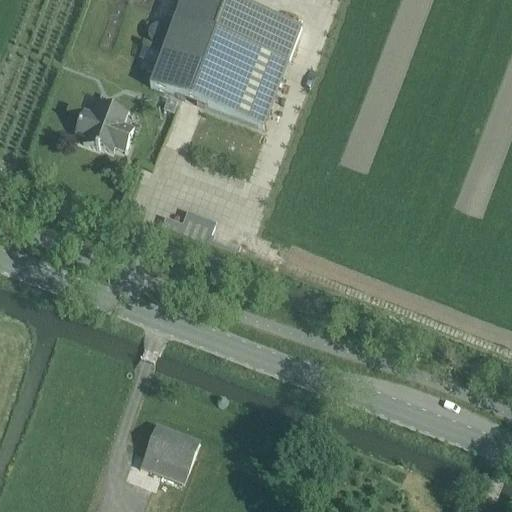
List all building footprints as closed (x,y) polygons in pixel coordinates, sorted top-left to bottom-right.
[(265,134),(290,65),(301,32),(216,0),(185,0),(152,91),(265,134)] [(168,102),(164,112),(174,116),(178,105),(168,102)] [(128,117),(100,106),(96,120),(84,115),(76,138),(87,142),(84,149),(100,155),(101,153),(113,157),(116,149),(127,154),(134,136),(122,132),(128,117)] [(162,235),(239,258),(242,249),(232,247),(238,230),(189,215),(186,226),(167,220),(162,235)] [(189,478),(200,449),(158,434),(147,463),(145,462),(141,473),(184,489),(188,477),(189,478)] [(62,511),(74,483),(29,466),(11,511),(62,511)]
